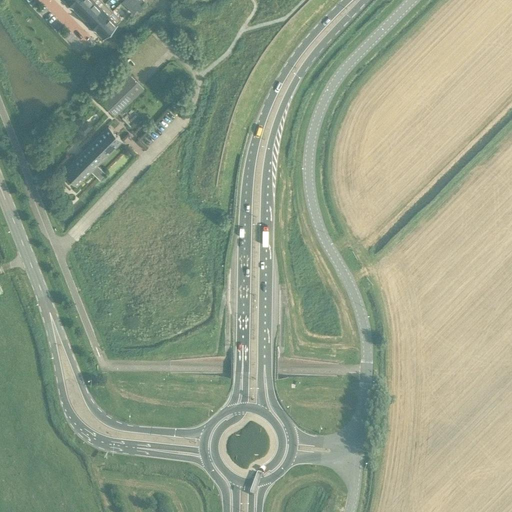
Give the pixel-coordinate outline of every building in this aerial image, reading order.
[(76,0),(71,5),(72,6),(79,13),(92,0),(76,0)] [(101,0),(92,0),(79,13),(87,20),(87,21),(104,3),(101,0)] [(104,3),(87,21),(94,28),(112,11),(104,3)] [(112,11),(94,28),(95,29),(102,36),(103,37),(120,19),(112,11)] [(115,115),(143,87),(122,66),(94,94),(115,115)] [(95,166),(122,140),(108,126),(63,171),(76,185),(91,170),(99,179),(104,174),(95,166)]
